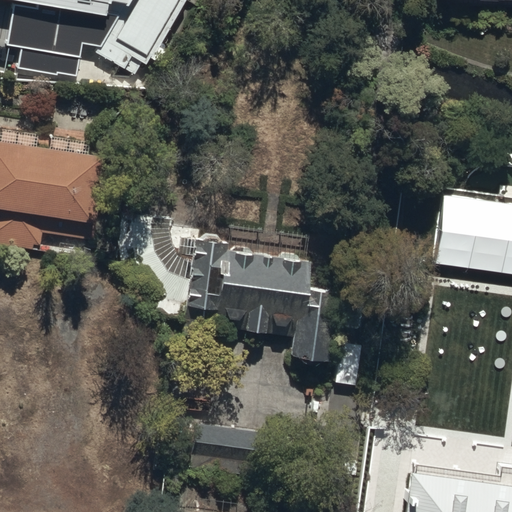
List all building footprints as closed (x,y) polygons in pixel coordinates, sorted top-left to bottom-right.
[(20,42),(16,64),(54,71),(54,68),(74,72),(80,38),(98,42),(94,49),(132,71),(139,58),(143,60),(179,0),(11,0),(5,40),(20,42)] [(97,150),(0,135),(0,240),(38,246),(40,229),(85,235),(97,150)] [(116,234),(116,238),(116,242),(116,246),(116,250),(117,253),(118,257),(119,261),(120,265),(121,269),(123,272),(125,276),(127,279),(129,282),(131,286),(134,289),(136,292),(139,294),(142,297),(145,300),(148,302),(152,304),(155,306),(159,308),(162,309),(166,311),(170,312),(173,313),(177,314),(181,314),(180,331),(210,334),(212,320),(269,326),(269,318),(332,324),(336,284),(305,281),(308,254),(224,245),(225,236),(196,232),(196,227),(169,223),(169,216),(122,211),(121,215),(119,218),(118,222),(117,226),(117,230),(116,234)] [(0,492),(10,494),(12,479),(49,484),(64,375),(10,367),(19,303),(9,302),(11,286),(0,284),(0,492)] [(259,428),(193,422),(189,461),(256,467),(259,428)] [(511,511),(511,479),(408,465),(401,511),(511,511)]
